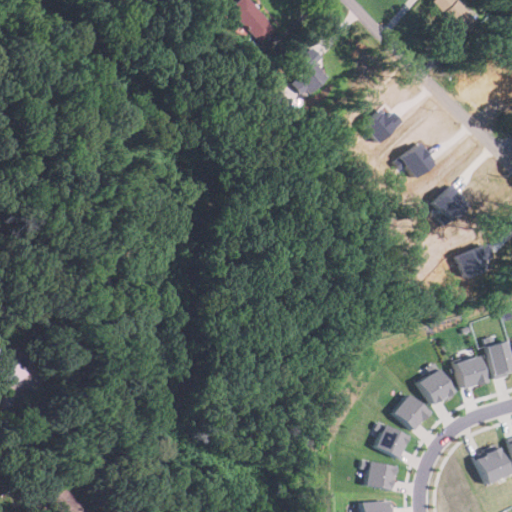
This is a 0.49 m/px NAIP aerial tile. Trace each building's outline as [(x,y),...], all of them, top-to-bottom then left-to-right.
[(273,27),(245,0),(235,0),(225,10),(259,42),(273,27)] [(456,29),(469,16),(453,0),(431,0),(429,2),(456,29)] [(313,62),(318,57),(308,47),(284,69),(307,94),(326,76),(313,62)] [(441,224),(462,204),(445,186),(428,202),(439,214),(435,218),(441,224)] [(482,269),(478,259),(486,256),(481,243),(453,253),(461,276),(482,269)] [(484,345),(494,378),(511,372),(511,368),(503,339),(484,345)] [(13,360),(0,343),(0,377),(6,385),(35,361),(26,350),(13,360)] [(462,388),(485,380),(477,354),(453,362),(462,388)] [(417,380),(432,405),(453,392),(438,367),(417,380)] [(428,410),(407,392),(392,411),(412,429),(428,410)] [(372,447),(397,457),(406,434),(382,423),(372,447)] [(473,455),(485,483),(509,473),(497,444),(473,455)] [(392,465),(365,460),(360,484),(388,489),(392,465)] [(41,496),(54,511),(82,511),(56,483),(41,496)] [(389,511),(389,500),(354,501),(355,511),(389,511)]
